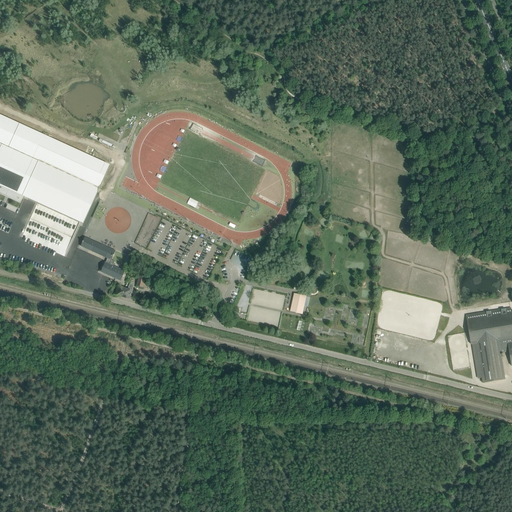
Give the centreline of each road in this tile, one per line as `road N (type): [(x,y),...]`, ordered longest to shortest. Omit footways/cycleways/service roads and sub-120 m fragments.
road 1 (track): [(511,428),(124,330)]
road 2 (unclassified): [(511,397),(213,325)]
road 3 (residential): [(213,325),(0,272)]
road 4 (track): [(124,330),(57,511)]
road 5 (track): [(201,349),(175,511)]
road 6 (unknown): [(371,0),(419,141)]
road 7 (track): [(124,330),(0,299)]
road 8 (track): [(260,52),(372,3)]
